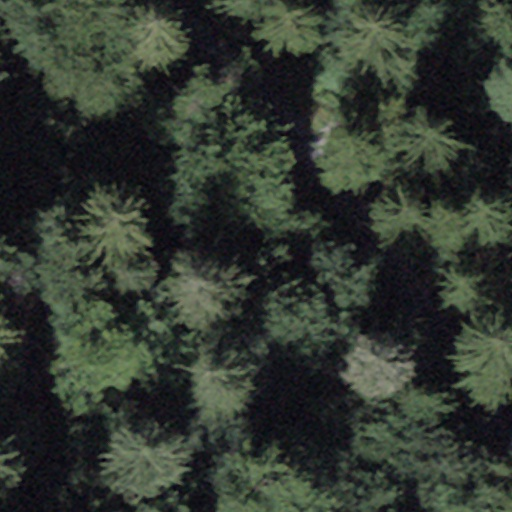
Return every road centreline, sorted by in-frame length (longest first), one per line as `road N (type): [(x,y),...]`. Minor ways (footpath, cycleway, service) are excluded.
road 1 (track): [(157,0),(323,166),(433,315),(511,444)]
road 2 (track): [(47,511),(2,0)]
